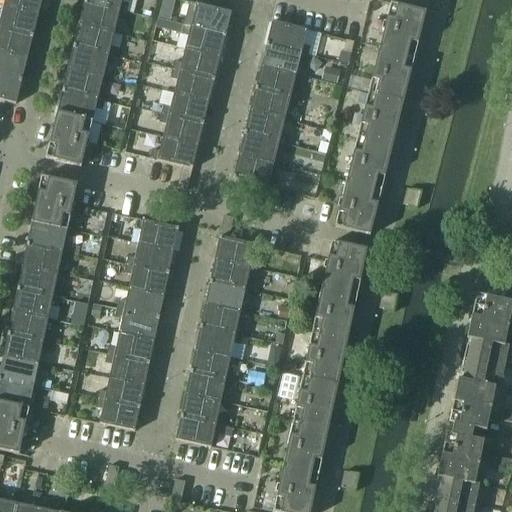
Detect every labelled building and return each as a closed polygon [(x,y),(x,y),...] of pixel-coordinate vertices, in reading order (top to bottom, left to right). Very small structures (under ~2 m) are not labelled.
[(41,0),(4,0),(2,7),(37,16),(41,0)] [(84,0),(83,3),(125,14),(127,5),(121,3),(121,0),(84,0)] [(427,0),(405,0),(404,4),(426,9),(427,0)] [(83,3),(78,26),(113,34),(116,21),(123,22),(125,14),(83,3)] [(133,16),(136,7),(127,5),(125,14),(133,16)] [(224,37),(230,14),(195,5),(191,20),(184,18),(184,20),(182,27),(224,37)] [(389,5),(378,50),(413,59),(424,14),(389,5)] [(37,16),(2,7),(0,16),(0,30),(32,38),(37,16)] [(182,27),(184,20),(176,18),(175,25),(182,27)] [(271,23),(265,46),(307,57),(309,48),(302,46),(306,32),(271,23)] [(181,33),(182,27),(175,25),(173,31),(181,33)] [(78,26),(72,48),(114,59),(116,50),(110,48),(113,34),(78,26)] [(219,59),(224,37),(182,27),(181,33),(180,35),(187,37),(184,51),(219,59)] [(32,38),(0,30),(0,53),(26,60),(32,38)] [(307,57),(265,46),(259,68),(295,77),(298,64),(305,65),(307,57)] [(72,48),(67,70),(102,79),(105,65),(112,67),(114,59),(72,48)] [(378,50),(367,94),(402,103),(413,59),(378,50)] [(219,59),(184,51),(180,64),(173,62),(171,71),(213,81),(219,59)] [(26,60),(0,53),(0,77),(21,82),(26,60)] [(295,77),(259,68),(254,90),(296,101),(298,92),(291,91),(295,77)] [(99,92),(102,79),(67,70),(61,92),(103,103),(105,94),(99,92)] [(213,81),(171,71),(169,80),(176,81),(172,95),(208,103),(213,81)] [(21,82),(0,77),(0,101),(15,105),(21,82)] [(296,101),(254,90),(248,112),(284,121),(287,108),(294,109),(296,101)] [(101,110),(103,103),(61,92),(56,114),(91,123),(94,110),(101,111),(101,110)] [(367,94),(356,139),(391,148),(402,103),(367,94)] [(208,103),(172,95),(169,108),(162,107),(160,115),(202,126),(208,103)] [(438,120),(442,105),(428,101),(424,117),(438,120)] [(110,113),(112,105),(103,103),(101,110),(110,113)] [(248,112),(243,135),(285,145),(287,137),(280,135),(284,121),(248,112)] [(56,114),(44,160),(80,168),(91,123),(56,114)] [(202,126),(160,115),(158,124),(165,125),(161,139),(197,148),(202,126)] [(330,133),(321,131),(316,153),(325,155),(330,133)] [(285,145),(243,135),(237,157),(273,165),(276,152),(283,154),(285,145)] [(197,148),(161,139),(158,153),(151,151),(149,160),(181,168),(191,171),(197,148)] [(356,139),(345,183),(380,192),(391,148),(356,139)] [(273,165),(237,157),(232,180),(241,182),(274,190),(276,181),(269,179),(273,165)] [(191,171),(181,168),(176,189),(185,192),(191,171)] [(40,178),(31,224),(66,231),(76,186),(40,178)] [(241,182),(232,180),(228,196),(226,201),(236,203),(241,182)] [(345,183),(339,206),(334,229),(369,237),(380,192),(345,183)] [(415,209),(419,194),(406,190),(402,206),(415,209)] [(182,209),(172,206),(167,227),(177,230),(182,209)] [(222,217),(218,238),(228,240),(232,219),(222,217)] [(167,227),(155,225),(135,220),(133,230),(140,231),(137,245),(172,253),(177,230),(167,227)] [(66,231),(31,224),(26,246),(69,255),(70,246),(63,245),(66,231)] [(261,248),(218,238),(213,261),(249,269),(251,256),(258,257),(261,248)] [(330,244),(326,263),(320,289),(356,297),(365,251),(330,244)] [(172,253),(137,245),(134,259),(127,257),(125,266),(167,275),(172,253)] [(69,255),(26,246),(21,268),(57,276),(60,262),(67,263),(69,255)] [(249,269),(213,261),(208,284),(251,293),(252,284),(246,283),(249,269)] [(167,275),(125,266),(123,275),(130,276),(127,290),(163,297),(167,275)] [(57,276),(21,268),(16,290),(59,299),(61,291),(54,289),(57,276)] [(251,293),(208,284),(203,306),(239,314),(242,300),(249,302),(251,293)] [(320,289),(311,334),(346,341),(356,297),(320,289)] [(59,299),(16,290),(11,313),(47,320),(50,307),(57,308),(59,299)] [(163,297),(127,290),(124,303),(117,302),(116,310),(158,320),(163,297)] [(395,297),(381,294),(378,309),(392,312),(395,297)] [(511,306),(511,303),(475,296),(466,340),(470,341),(471,340),(503,347),(504,346),(511,306)] [(239,314),(203,306),(199,328),(241,338),(243,329),(236,327),(239,314)] [(158,320),(116,310),(114,319),(121,321),(118,335),(153,342),(158,320)] [(47,320),(11,313),(7,336),(49,345),(51,336),(44,334),(47,320)] [(241,338),(199,328),(194,351),(229,359),(232,345),(239,346),(241,338)] [(311,334),(301,379),(337,386),(346,341),(311,334)] [(153,342),(118,335),(115,349),(108,347),(106,356),(148,365),(153,342)] [(49,345),(7,336),(2,358),(37,365),(40,352),(47,353),(49,345)] [(471,340),(470,341),(469,347),(466,346),(462,360),(504,369),(508,347),(504,346),(503,347),(471,340)] [(226,373),(229,359),(194,351),(189,374),(231,383),(233,374),(226,373)] [(148,365),(106,356),(104,364),(111,366),(108,379),(143,387),(148,365)] [(37,365),(2,358),(0,366),(0,380),(40,389),(41,381),(34,379),(37,365)] [(504,369),(462,360),(459,375),(463,375),(462,381),(461,382),(494,389),(494,390),(499,391),(504,369)] [(231,383),(189,374),(184,396),(220,403),(223,390),(229,391),(231,383)] [(143,387),(108,379),(105,393),(98,392),(96,400),(139,410),(143,387)] [(301,379),(291,423),(327,431),(337,386),(301,379)] [(40,389),(0,380),(0,404),(28,410),(31,396),(38,398),(40,389)] [(494,389),(461,382),(462,381),(457,380),(448,424),(452,425),(450,435),(445,434),(445,435),(436,478),(441,479),(441,478),(474,485),(474,484),(483,442),(471,439),(473,430),(485,432),(494,390),(494,389)] [(376,386),(362,383),(359,399),(372,402),(376,386)] [(217,417),(220,403),(184,396),(179,418),(222,427),(224,419),(217,417)] [(139,410),(96,400),(94,409),(101,410),(98,425),(134,433),(139,410)] [(0,404),(0,451),(18,456),(28,410),(0,404)] [(511,414),(503,413),(501,422),(511,424),(511,414)] [(220,436),(222,427),(179,418),(174,441),(210,449),(213,435),(220,436)] [(291,423),(282,468),(317,475),(327,431),(291,423)] [(232,429),(222,427),(220,436),(230,438),(232,429)] [(511,466),(511,461),(493,458),(491,467),(511,471),(511,466)] [(108,467),(103,488),(113,491),(117,472),(118,469),(108,467)] [(282,468),(272,511),(309,511),(317,475),(282,468)] [(356,476),(343,473),(340,488),(353,491),(354,485),(356,480),(356,476)] [(441,478),(441,479),(436,499),(474,507),(479,485),(474,484),(474,485),(441,478)] [(184,483),(174,481),(169,503),(179,505),(184,483)] [(39,503),(41,495),(32,493),(31,501),(39,503)] [(3,495),(0,494),(0,511),(13,511),(15,505),(2,502),(3,495)] [(436,499),(435,506),(431,505),(429,511),(472,511),(474,507),(436,499)] [(37,511),(39,503),(31,501),(29,508),(15,505),(13,511),(37,511)] [(48,511),(46,511),(48,505),(39,503),(37,511),(48,511)]
